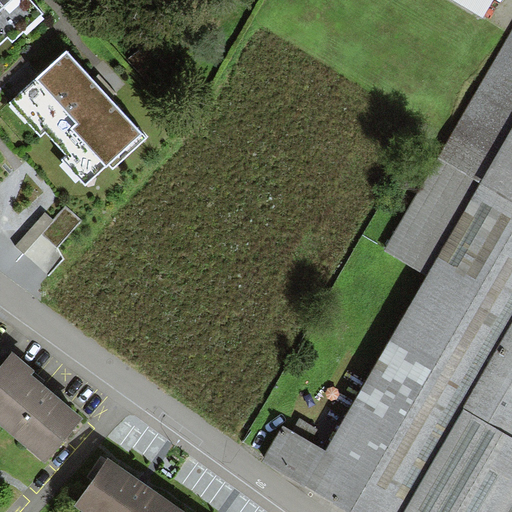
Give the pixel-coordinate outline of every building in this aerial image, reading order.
[(21,0),(0,0),(0,48),(12,37),(15,41),(39,19),(21,0)] [(448,0),(484,21),(497,0),(448,0)] [(511,511),(511,31),(382,258),(427,283),(327,457),(285,433),(267,464),(351,511),(511,511)] [(94,86),(67,56),(9,108),(41,143),(47,138),(64,156),(59,161),(86,190),(142,140),(94,86)] [(63,246),(83,218),(67,207),(47,235),(63,246)] [(45,216),(16,248),(23,255),(52,222),(45,216)] [(11,361),(0,373),(0,425),(45,465),(79,425),(44,394),(32,384),(34,381),(11,361)] [(109,465),(79,509),(84,511),(176,511),(139,486),(109,465)]
